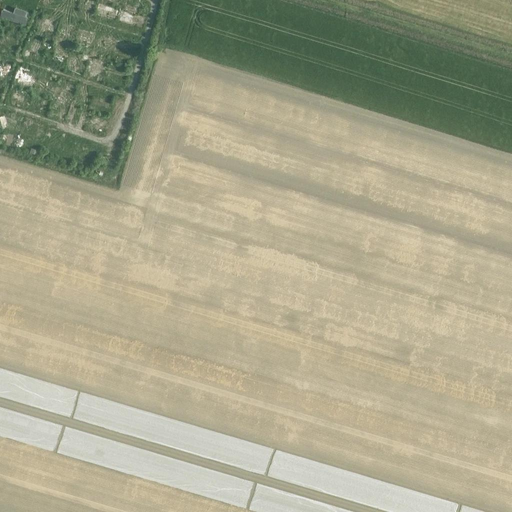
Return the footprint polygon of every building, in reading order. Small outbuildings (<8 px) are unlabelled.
[(142,9),(144,0),(129,0),(128,5),(142,9)] [(109,12),(114,14),(116,7),(99,3),(96,13),(108,17),(109,12)] [(14,8),(14,11),(1,9),(0,19),(0,21),(25,24),(27,10),(14,8)] [(139,27),(141,20),(135,18),(137,14),(123,10),(120,21),(139,27)] [(55,33),(57,22),(44,19),(41,29),(55,33)] [(72,37),(74,27),(61,24),(59,35),(72,37)] [(82,31),(79,41),(93,45),(96,34),(82,31)] [(109,46),(115,48),(116,42),(100,37),(97,47),(108,50),(109,46)] [(118,46),(128,49),(131,40),(121,37),(118,46)] [(53,58),(63,63),(67,54),(57,49),(53,58)] [(69,64),(79,69),(84,58),(73,53),(69,64)] [(102,75),(106,64),(93,60),(90,71),(102,75)] [(0,75),(7,78),(10,70),(1,66),(0,68),(0,75)] [(33,89),(37,78),(21,72),(17,83),(33,89)] [(61,88),(57,102),(69,105),(74,92),(61,88)] [(3,127),(16,131),(18,121),(6,117),(3,127)] [(93,117),(90,129),(103,131),(105,120),(93,117)] [(0,142),(0,143),(12,147),(16,135),(3,132),(0,142)] [(86,145),(83,158),(90,159),(92,147),(86,145)] [(99,171),(111,172),(113,158),(101,157),(99,171)]
